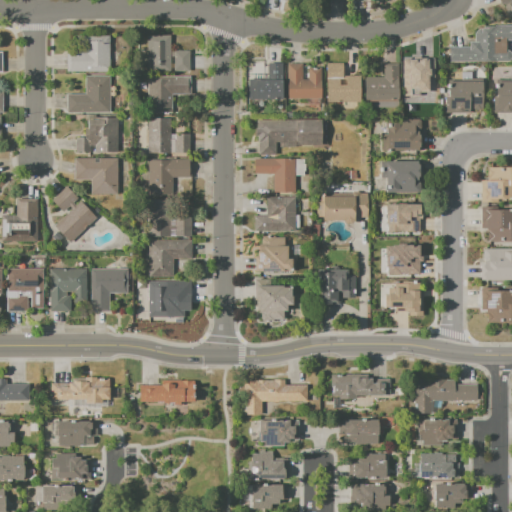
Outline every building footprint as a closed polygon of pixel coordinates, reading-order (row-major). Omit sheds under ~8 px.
[(511,0),(498,0),(500,5),(507,2),(511,16),(511,0)] [(511,27),(511,42),(508,42),(508,52),(510,52),(511,54),(511,61),(510,63),(452,63),(452,49),(471,49),(471,45),(477,45),(477,35),(481,31),(485,31),(485,27),(511,27)] [(192,52),(192,72),(177,73),(177,58),(173,58),(173,73),(150,73),(150,37),(173,37),(173,54),(177,53),(192,52)] [(112,73),(69,73),(69,55),(87,55),(87,38),(112,38),(112,73)] [(406,101),(406,69),(422,69),(422,56),(440,56),(440,98),(415,97),(415,101),(406,101)] [(268,64),(283,63),(285,99),(248,101),(247,81),(269,80),(268,64)] [(311,70),(324,70),(324,100),(291,100),(290,66),(305,65),(305,81),(311,81),(311,70)] [(362,78),(363,104),(330,103),(329,65),(345,65),(345,78),(362,78)] [(400,109),(367,110),(367,79),(386,79),(386,65),(400,65),(400,109)] [(112,78),(112,114),(70,114),(69,96),(88,96),(88,78),(112,78)] [(193,78),(193,96),(174,96),(174,114),(150,114),(150,78),(193,78)] [(484,81),(484,111),(483,111),(482,112),(476,112),(475,111),(472,111),(472,115),(447,115),(448,86),(450,86),(450,82),(464,82),(464,80),(484,81)] [(511,80),(511,115),(496,115),(496,85),(498,85),(499,80),(511,80)] [(120,154),(97,153),(97,147),(93,147),(93,153),(78,154),(78,139),(88,139),(87,130),(91,130),(91,118),(98,118),(98,119),(119,119),(120,154)] [(192,154),(177,154),(177,141),(173,140),(173,155),(151,154),(150,120),(173,120),(173,136),(192,135),(192,154)] [(278,156),(261,156),(261,133),(259,133),(259,122),(324,121),(324,147),(299,147),(299,144),(278,144),(278,156)] [(426,153),(391,154),(390,123),(423,122),(424,135),(425,135),(426,153)] [(77,181),(77,160),(97,160),(97,164),(102,164),(101,160),(120,160),(120,196),(93,196),(94,181),(77,181)] [(257,176),(257,160),(276,160),(276,161),(297,160),(297,194),(276,194),(275,176),(257,176)] [(193,161),(193,179),(174,179),(175,196),(151,196),(151,161),(193,161)] [(423,163),(424,180),(420,180),(421,184),(422,184),(423,185),(423,193),(422,194),(389,195),(388,179),(384,179),(384,167),(387,167),(387,164),(423,163)] [(511,201),(500,201),(500,204),(483,204),(483,182),(489,182),(489,170),(511,170),(511,201)] [(69,188),(80,200),(75,204),(78,207),(83,203),(99,219),(72,245),(57,228),(75,211),(72,207),(66,214),(54,202),(69,188)] [(370,195),(370,203),(370,211),(370,219),(358,220),(357,223),(354,225),(349,225),(345,222),(325,222),(326,219),(318,218),(319,204),(323,204),(323,195),(353,195),(355,193),(361,193),(362,195),(370,195)] [(269,199),(297,199),(297,232),(257,233),(256,217),(269,218),(269,199)] [(19,200),(40,201),(40,220),(36,220),(36,225),(40,225),(40,243),(4,243),(4,242),(0,242),(0,218),(4,219),(4,217),(19,217),(19,200)] [(193,217),(193,238),(177,238),(177,231),(173,231),(173,238),(150,238),(149,201),(173,201),(173,227),(177,227),(177,218),(193,217)] [(421,206),(421,215),(424,214),(423,221),(421,221),(421,233),(390,234),(389,227),(388,226),(388,217),(387,217),(386,208),(389,208),(389,206),(402,206),(401,205),(407,205),(407,206),(415,206),(421,206)] [(511,243),(489,244),(489,231),(483,231),(483,209),(499,208),(499,212),(511,212),(511,243)] [(262,238),(275,238),(274,239),(284,239),(284,248),(287,248),(287,261),(292,261),(292,273),(258,273),(255,273),(255,258),(258,258),(258,254),(260,252),(259,246),(261,246),(261,241),(262,239),(262,238)] [(194,242),(194,260),(175,260),(176,278),(151,278),(151,242),(194,242)] [(385,259),(386,251),(389,251),(388,248),(393,248),(398,248),(398,246),(407,245),(407,247),(420,247),(421,256),(424,256),(424,264),(421,264),(422,276),(389,275),(390,269),(387,269),(387,259),(385,259)] [(511,251),(511,282),(485,282),(485,267),(486,267),(486,263),(488,263),(487,262),(485,260),(485,253),(486,252),(486,251),(511,251)] [(46,270),(45,310),(33,310),(33,299),(30,299),(30,313),(9,313),(10,299),(9,299),(9,293),(9,288),(8,288),(8,280),(9,280),(9,270),(46,270)] [(130,271),(130,295),(112,295),(112,313),(94,313),(94,270),(130,271)] [(52,271),(88,271),(88,305),(76,305),(76,293),(68,293),(68,297),(73,297),(73,313),(53,313),(52,271)] [(357,278),(357,300),(344,300),(345,295),(342,295),(342,306),(334,306),(334,308),(326,308),(326,306),(320,306),(318,271),(350,271),(349,277),(357,278)] [(255,281),(270,281),(269,287),(283,287),(283,289),(291,289),(291,298),(293,298),(293,307),(286,306),(286,313),(282,313),(283,321),(273,321),(273,323),(262,323),(262,321),(261,321),(260,315),(258,315),(259,308),(257,308),(256,307),(256,302),(255,302),(255,281)] [(194,282),(194,303),(179,303),(179,298),(175,299),(175,319),(152,319),(151,283),(194,282)] [(387,297),(389,297),(389,295),(394,295),(394,290),(403,290),(404,286),(410,285),(410,284),(421,283),(421,291),(425,291),(425,298),(424,299),(424,319),(411,318),(409,314),(397,314),(396,310),(387,309),(387,297)] [(511,324),(490,325),(489,311),(483,312),(483,290),(500,290),(500,293),(511,292),(511,324)] [(387,380),(388,396),(353,396),(353,400),(337,400),(337,396),(329,397),(329,393),(331,393),(331,388),(330,388),(329,375),(366,375),(366,380),(387,380)] [(112,381),(110,389),(112,389),(111,401),(104,401),(104,405),(88,404),(88,401),(53,401),(53,385),(71,385),(75,384),(75,380),(87,380),(87,379),(99,379),(99,380),(112,381)] [(0,380),(6,380),(6,381),(8,381),(8,386),(31,386),(30,402),(1,402),(1,403),(0,403),(0,380)] [(142,403),(142,387),(156,387),(163,387),(164,383),(165,383),(166,382),(182,382),(197,383),(197,403),(182,404),(182,407),(176,407),(176,404),(170,404),(171,407),(170,407),(169,405),(166,405),(166,404),(142,403)] [(265,417),(248,417),(248,412),(249,412),(249,407),(248,407),(248,403),(247,404),(247,394),(248,394),(247,383),(262,383),(262,382),(270,382),(278,383),(278,382),(288,382),(288,387),(311,387),(311,403),(265,403),(265,417)] [(479,402),(451,402),(451,403),(445,403),(445,402),(434,402),(434,415),(416,415),(416,411),(418,411),(418,406),(416,406),(416,382),(456,382),(456,387),(479,387),(479,402)] [(0,422),(16,423),(16,444),(12,444),(12,448),(0,448),(0,422)] [(262,435),(261,422),(269,422),(300,422),(300,434),(301,434),(301,442),(291,442),(291,444),(285,444),(286,448),(266,448),(266,443),(262,443),(262,435)] [(345,444),(345,437),(346,437),(341,437),(341,422),(349,422),(380,422),(379,425),(381,425),(380,436),(379,436),(380,446),(366,445),(366,446),(358,446),(358,444),(345,444)] [(458,422),(459,434),(459,441),(448,441),(448,443),(443,443),(444,446),(424,447),(424,443),(418,443),(418,434),(420,434),(419,423),(458,422)] [(99,423),(99,438),(94,438),(95,438),(95,446),(82,446),(82,448),(73,448),(73,447),(61,447),(60,423),(99,423)] [(254,456),(262,456),(262,454),(269,454),(269,453),(275,453),(275,460),(289,460),(289,467),(290,467),(290,480),(251,481),(252,463),(253,463),(254,456)] [(93,460),(93,469),(93,481),(53,481),(53,469),(54,469),(54,460),(58,460),(58,455),(77,455),(77,459),(83,459),(83,461),(93,460)] [(351,480),(351,465),(356,466),(356,465),(359,465),(360,461),(367,460),(368,455),(373,455),(373,456),(386,456),(386,463),(388,463),(388,480),(351,480)] [(422,480),(422,477),(421,477),(421,465),(422,465),(422,456),(436,456),(436,455),(444,455),(444,457),(457,457),(457,465),(461,465),(461,479),(422,480)] [(25,458),(25,468),(27,468),(27,479),(26,479),(26,482),(0,482),(0,460),(4,460),(4,457),(12,457),(12,458),(25,458)] [(352,486),(361,486),(392,486),(390,497),(391,497),(391,507),(387,507),(387,511),(363,511),(363,508),(352,507),(352,498),(353,498),(352,486)] [(473,486),(474,501),(464,501),(464,509),(438,510),(438,502),(436,502),(436,486),(473,486)] [(253,487),(290,487),(290,501),(281,501),(281,506),(277,505),(277,511),(255,511),(253,487)] [(82,488),(82,502),(71,502),(71,511),(45,511),(45,488),(82,488)]
